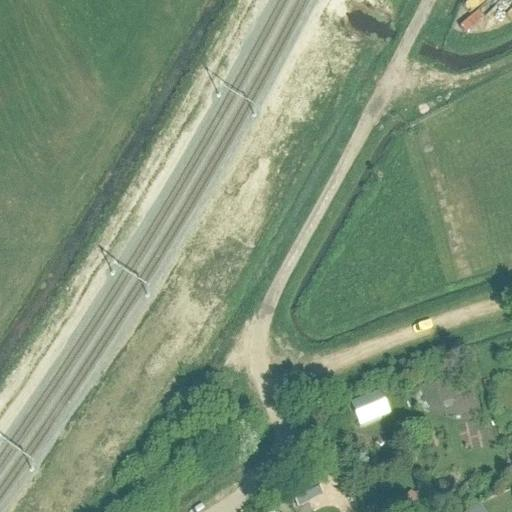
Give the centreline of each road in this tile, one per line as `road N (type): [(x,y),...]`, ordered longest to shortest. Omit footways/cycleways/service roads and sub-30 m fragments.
road 1 (unclassified): [(220,511),(277,466),(281,431),(258,362),(263,316),(429,0)]
road 2 (track): [(269,396),(370,349),(511,303)]
